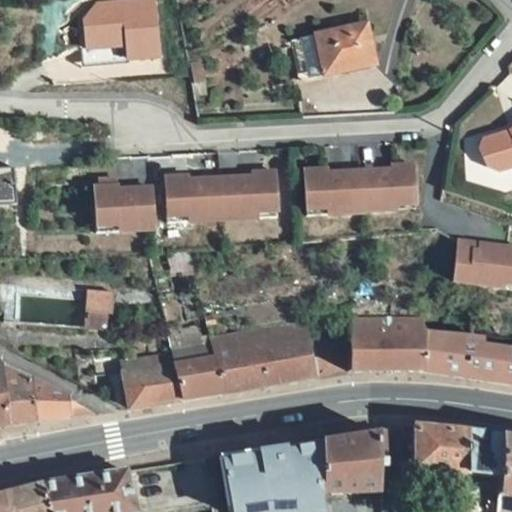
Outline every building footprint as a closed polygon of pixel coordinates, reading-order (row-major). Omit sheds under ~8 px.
[(309,79),(375,65),(366,25),(301,39),(291,41),(300,81),(309,79)] [(206,83),(203,63),(191,65),(194,85),(206,83)] [(483,141),(479,151),(487,170),(497,174),(511,168),(511,130),(510,132),(483,141)] [(373,172),(358,173),(361,213),(393,212),(392,199),(413,198),(410,166),(389,167),(390,174),(373,175),(373,172)] [(302,172),(304,218),(360,215),(359,214),(361,213),(358,173),(340,174),(340,176),(324,177),(323,171),(302,172)] [(218,181),(222,222),(274,219),(272,173),(251,174),(251,181),(235,182),(235,180),(218,181)] [(163,180),(165,226),(222,222),(218,181),(202,182),(202,184),(186,185),(185,178),(163,180)] [(92,191),(95,237),(152,233),(148,190),(131,192),(131,195),(115,196),(115,189),(92,191)] [(392,199),(393,212),(413,211),(413,198),(392,199)] [(460,245),(455,286),(511,292),(511,251),(488,248),(476,247),(460,245)] [(108,314),(112,314),(113,294),(87,292),(85,312),(108,314)] [(106,333),(108,314),(85,312),(83,331),(106,333)] [(423,373),(424,331),(424,319),(350,319),(350,335),(350,373),(423,373)] [(223,395),(314,379),(307,322),(209,340),(213,357),(223,395)] [(170,353),(204,346),(199,327),(165,333),(170,353)] [(463,379),(511,385),(511,348),(485,345),(486,336),(424,331),(423,373),(463,379)] [(319,379),(350,373),(350,335),(312,341),(319,379)] [(145,358),(146,368),(122,371),(128,411),(180,402),(172,365),(170,353),(145,358)] [(180,402),(223,395),(213,357),(172,365),(180,402)] [(146,368),(145,358),(120,361),(122,371),(146,368)] [(3,366),(0,365),(0,427),(9,425),(3,366)] [(32,380),(3,366),(9,425),(36,422),(32,380)] [(68,399),(32,380),(36,422),(72,417),(68,399)] [(72,417),(98,415),(68,399),(72,417)] [(470,433),(414,428),(413,471),(466,475),(470,433)] [(378,433),(320,443),(321,496),(344,496),(378,494),(377,470),(385,470),(385,432),(378,433)] [(501,437),(470,433),(466,475),(499,478),(501,437)] [(511,511),(511,439),(501,437),(499,478),(498,496),(496,511),(511,511)] [(218,458),(226,511),(250,511),(266,510),(321,508),(321,496),(320,443),(218,458)] [(124,469),(42,485),(48,511),(134,511),(125,473),(124,469)] [(416,475),(400,474),(400,486),(415,487),(416,475)] [(48,511),(42,485),(0,495),(0,511),(48,511)]
